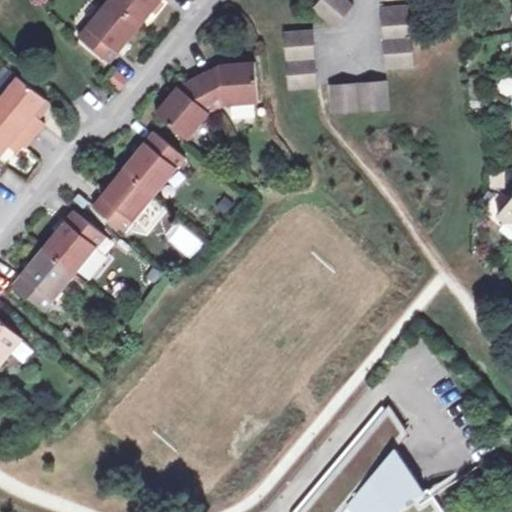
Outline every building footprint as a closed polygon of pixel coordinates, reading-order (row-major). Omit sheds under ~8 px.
[(107,0),(77,36),(110,63),(141,27),(163,0),(107,0)] [(335,28),(354,6),(347,0),(320,0),(313,9),(335,28)] [(415,67),(410,5),(382,6),(386,69),(415,67)] [(318,87),(315,31),(286,32),(289,88),(318,87)] [(210,114),(218,110),(227,106),(260,104),(256,61),(221,64),(179,86),(155,113),(189,141),(210,114)] [(130,80),(119,71),(109,82),(121,91),(130,80)] [(18,76),(0,97),(0,151),(4,155),(16,140),(27,149),(47,124),(36,116),(48,100),(18,76)] [(389,110),(387,82),(330,86),(332,114),(389,110)] [(93,205),(127,232),(157,195),(188,158),(154,131),(93,205)] [(511,224),(511,201),(499,217),(508,225),(511,224)] [(45,310),(108,236),(74,209),(12,283),(45,310)] [(190,258),(204,241),(181,223),(167,240),(190,258)] [(0,368),(24,339),(0,318),(0,368)] [(425,511),(438,504),(426,487),(422,490),(393,447),(404,434),(398,429),(401,426),(386,404),(297,511),(425,511)]
